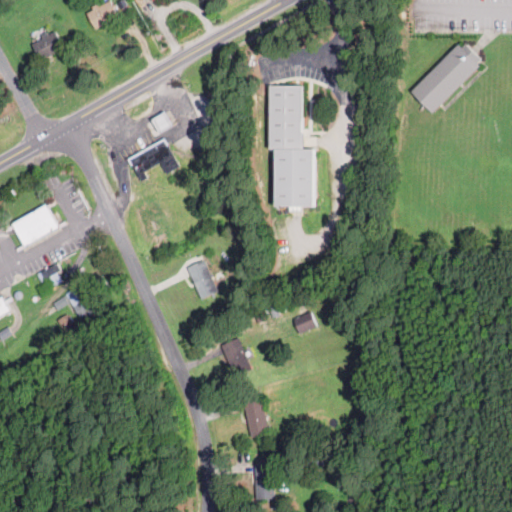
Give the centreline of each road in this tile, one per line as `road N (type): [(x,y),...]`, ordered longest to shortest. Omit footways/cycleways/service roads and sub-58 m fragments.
road 1 (residential): [(212,511),(213,455),(197,396),(81,150),(60,132)]
road 2 (secondary): [(0,166),(283,0)]
